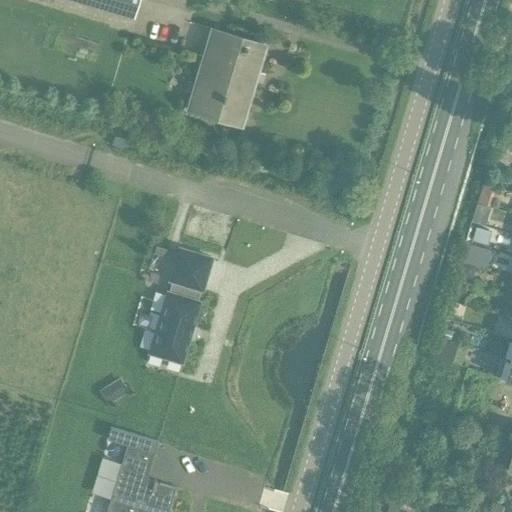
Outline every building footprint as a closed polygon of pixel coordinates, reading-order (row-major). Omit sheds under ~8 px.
[(72,0),(133,18),(138,0),(72,0)] [(240,124),(263,44),(213,28),(189,109),(240,124)] [(482,183),(473,222),(487,225),(496,186),(482,183)] [(477,226),(473,240),(488,244),(492,230),(477,226)] [(474,243),(469,259),(484,263),(489,248),(474,243)] [(181,362),(188,338),(199,301),(197,301),(200,289),(201,290),(211,257),(179,248),(169,280),(171,281),(168,292),(167,292),(149,352),(162,356),(162,357),(168,359),(168,358),(181,362)] [(467,262),(464,274),(473,276),(476,265),(467,262)] [(459,282),(456,295),(465,298),(468,285),(459,282)] [(443,328),(440,337),(450,340),(453,331),(443,328)] [(439,340),(434,358),(460,365),(465,347),(439,340)] [(127,445),(132,446),(136,434),(110,425),(106,438),(127,445)] [(127,445),(106,511),(149,511),(150,510),(156,511),(166,511),(174,488),(145,479),(153,453),(127,445)]
